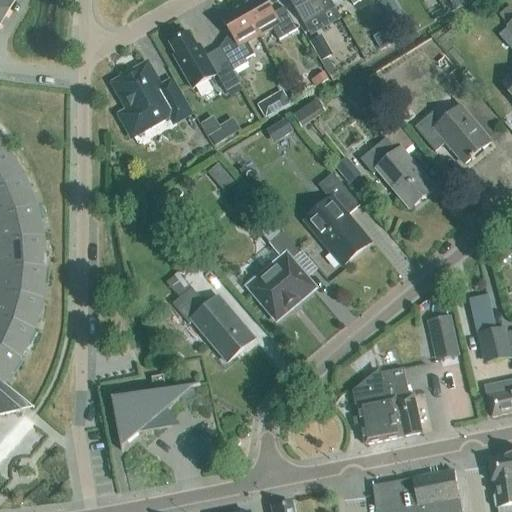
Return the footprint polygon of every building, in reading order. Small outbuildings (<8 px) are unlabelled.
[(0,0),(0,25),(15,0),(0,0)] [(298,31),(285,8),(274,14),(266,0),(248,0),(241,4),(260,37),(273,29),(280,41),(298,31)] [(289,0),(304,25),(324,13),(325,15),(335,8),(330,0),(289,0)] [(345,0),(350,8),(364,0),(345,0)] [(393,0),(388,0),(380,4),(390,22),(402,15),(393,0)] [(248,43),(260,37),(241,4),(220,16),(234,40),(220,48),(234,72),(248,64),(246,61),(255,56),(248,43)] [(511,8),(510,6),(498,17),(507,27),(511,23),(511,8)] [(391,28),(386,32),(390,40),(379,47),(381,52),(399,42),(391,28)] [(190,33),(170,45),(177,56),(175,57),(193,90),(217,76),(200,46),(198,47),(190,33)] [(314,50),(321,62),(331,57),(324,44),(314,50)] [(241,84),(228,63),(218,69),(223,77),(219,80),(227,93),(241,84)] [(172,84),(161,90),(148,66),(122,81),(122,97),(131,112),(122,117),(131,133),(145,125),(147,129),(171,115),(175,122),(189,114),(172,84)] [(325,73),(312,82),(317,89),(330,81),(325,73)] [(258,107),(266,121),(278,114),(270,100),(258,107)] [(294,116),(302,129),(317,119),(309,107),(294,116)] [(464,166),(490,145),(462,109),(442,125),(434,116),(416,131),(435,155),(447,145),(464,166)] [(214,118),(201,126),(215,150),(228,142),(220,129),(214,118)] [(268,132),(276,145),(293,134),(285,122),(268,132)] [(395,126),(382,137),(385,141),(361,161),(373,175),(377,172),(410,211),(435,191),(404,154),(413,147),(395,126)] [(0,188),(24,176),(7,149),(0,154),(0,188)] [(347,160),(336,169),(350,186),(361,177),(347,160)] [(342,269),(371,246),(348,218),(361,208),(334,175),(319,188),(331,202),(305,223),(342,269)] [(0,217),(36,205),(24,176),(0,188),(0,217)] [(216,185),(225,195),(235,186),(226,176),(216,185)] [(0,243),(43,236),(36,205),(0,217),(0,243)] [(292,264),(301,256),(283,235),(270,246),(274,251),(287,267),(292,264)] [(0,267),(45,268),(43,236),(0,243),(0,267)] [(504,262),(511,255),(504,247),(496,254),(504,262)] [(292,264),(287,267),(274,251),(258,264),(265,272),(246,287),(257,300),(276,323),(297,305),(298,307),(316,292),(296,268),(292,264)] [(0,292),(42,300),(45,268),(0,267),(0,292)] [(221,300),(209,309),(193,289),(192,290),(178,274),(160,289),(190,325),(193,323),(228,366),(256,343),(221,300)] [(0,318),(34,330),(42,300),(0,292),(0,318)] [(507,334),(506,331),(497,333),(488,296),(470,301),(485,366),(511,359),(511,357),(511,356),(507,334)] [(460,356),(451,317),(427,323),(436,362),(460,356)] [(0,347),(21,359),(34,330),(0,318),(0,347)] [(0,382),(3,385),(21,359),(0,347),(0,382)] [(356,420),(357,427),(363,426),(366,446),(367,446),(404,439),(423,435),(416,396),(411,397),(406,370),(383,374),(383,373),(381,374),(358,394),(362,419),(356,420)] [(162,379),(150,381),(152,390),(164,388),(162,379)] [(3,385),(0,382),(0,416),(31,409),(32,410),(33,409),(3,385)] [(511,383),(486,390),(493,421),(511,416),(511,383)] [(180,428),(166,411),(171,406),(174,402),(175,398),(175,393),(200,388),(200,387),(112,402),(120,453),(122,453),(121,447),(136,435),(180,428)] [(511,511),(511,457),(488,462),(492,485),(495,484),(500,511),(511,511)] [(461,511),(461,509),(455,473),(413,480),(371,489),(374,511),(461,511)]
